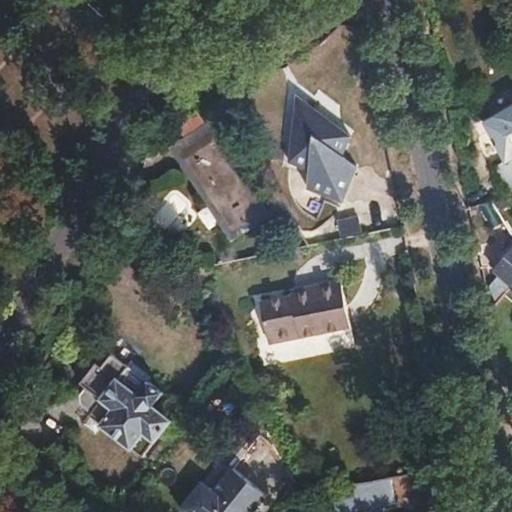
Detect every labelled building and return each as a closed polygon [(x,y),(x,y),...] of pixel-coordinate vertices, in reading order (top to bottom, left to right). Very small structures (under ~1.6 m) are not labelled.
[(302,100),(289,164),(311,173),(306,191),(342,205),(359,169),(343,159),(354,139),(302,100)] [(511,109),(482,127),(487,136),(504,167),(490,175),(500,192),(511,185),(511,109)] [(214,136),(182,157),(231,233),(263,213),(214,136)] [(478,141),(474,148),(490,175),(504,167),(487,136),(478,141)] [(489,198),(478,204),(490,233),(501,228),(489,198)] [(359,214),(340,220),(345,236),(363,230),(359,214)] [(511,253),(493,276),(510,290),(511,288),(511,253)] [(292,295),(260,303),(269,344),(350,327),(340,281),(311,286),(312,291),(292,295)] [(311,286),(291,290),(292,295),(312,291),(311,286)] [(82,390),(80,401),(92,410),(88,414),(140,457),(172,417),(153,402),(164,388),(150,376),(153,372),(134,357),(130,362),(114,349),(103,363),(98,359),(82,378),(87,383),(82,390)] [(208,476),(218,485),(234,468),(223,458),(208,476)] [(196,491),(182,508),(185,511),(184,511),(252,511),(265,497),(233,470),(213,494),(207,501),(196,491)] [(391,478),(332,488),(334,504),(356,501),(357,510),(395,505),(391,478)] [(201,485),(196,491),(207,501),(213,494),(201,485)]
